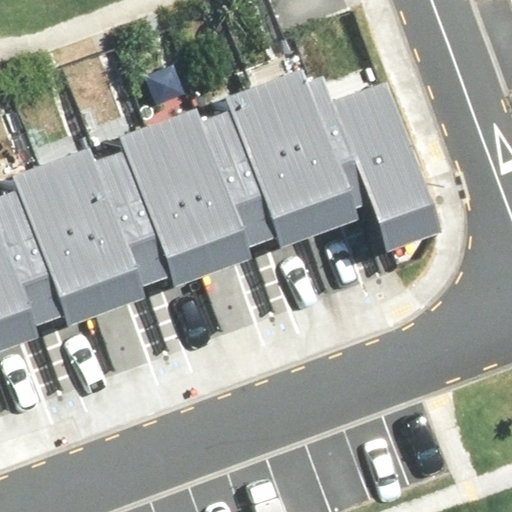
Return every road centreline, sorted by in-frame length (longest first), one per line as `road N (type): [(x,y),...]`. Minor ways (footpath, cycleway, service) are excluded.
road 1 (residential): [(0,507),(511,312)]
road 2 (residential): [(425,0),(511,239)]
